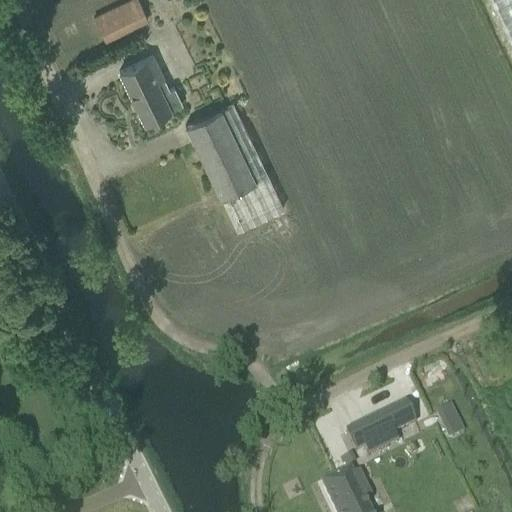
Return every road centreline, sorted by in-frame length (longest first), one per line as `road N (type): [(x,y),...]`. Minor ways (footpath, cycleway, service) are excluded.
road 1 (track): [(260,511),(261,457),(287,412),(241,361),(193,350),(159,323),(108,224),(15,0)]
road 2 (tertiary): [(164,511),(0,178)]
road 3 (unclassified): [(287,412),(511,310)]
